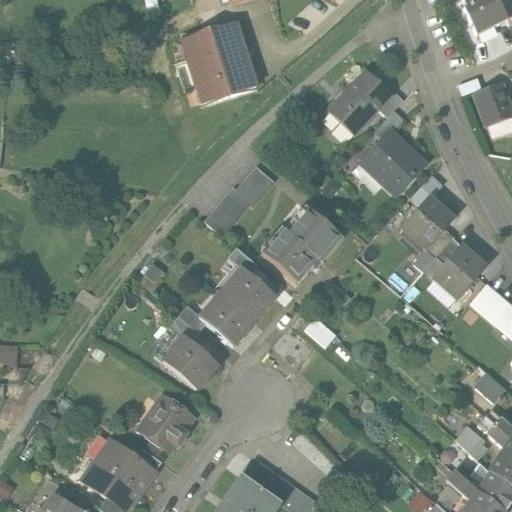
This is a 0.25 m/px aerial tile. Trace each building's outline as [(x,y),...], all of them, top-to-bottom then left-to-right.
[(495,0),(461,0),(465,10),(463,11),(474,34),(492,25),(493,29),(506,23),(507,22),(495,0)] [(511,0),(495,0),(507,22),(506,23),(508,27),(511,25),(511,0)] [(234,26),(181,44),(202,108),(255,91),(247,66),(252,56),(242,51),(234,26)] [(364,72),(327,113),(354,137),(377,112),(391,97),(364,72)] [(502,85),(473,96),(485,129),(511,118),(511,110),(511,111),(502,85)] [(391,97),(377,112),(386,120),(393,113),(402,102),(394,94),(391,97)] [(386,120),(372,135),(381,143),(389,133),(391,135),(403,122),(393,113),(386,120)] [(391,135),(389,133),(381,143),(360,166),(395,198),(425,166),(391,135)] [(255,166),(203,220),(221,237),(273,183),(255,166)] [(430,179),(411,199),(421,209),(429,200),(430,201),(441,188),(430,179)] [(430,201),(429,200),(421,209),(401,232),(425,253),(444,231),(453,221),(430,201)] [(340,240),(306,212),(286,236),(282,233),(262,257),(295,285),(308,269),(312,273),(340,240)] [(444,231),(425,253),(434,260),(452,241),(453,239),(444,231)] [(452,241),(435,259),(444,267),(461,248),(452,241)] [(461,248),(444,267),(435,259),(434,260),(425,271),(458,300),(485,269),(461,248)] [(257,270),(236,251),(227,262),(240,273),(241,272),(249,279),(257,270)] [(249,279),(241,272),(240,273),(228,287),(234,292),(225,302),(253,325),(274,300),(249,279)] [(511,341),(511,309),(485,286),(467,307),(511,343),(511,341)] [(253,325),(225,302),(217,312),(211,307),(199,321),(198,322),(205,328),(232,351),(253,325)] [(451,308),(435,327),(442,333),(458,314),(451,308)] [(199,321),(186,310),(178,320),(197,337),(205,328),(198,322),(199,321)] [(178,320),(169,331),(182,342),(183,341),(190,346),(197,337),(178,320)] [(303,332),(325,351),(335,339),(313,320),(303,332)] [(190,346),(183,341),(182,342),(170,356),(176,360),(168,369),(163,365),(162,366),(195,394),(217,369),(190,346)] [(0,367),(15,368),(17,348),(0,346),(0,367)] [(506,394),(485,377),(473,391),(493,408),(506,394)] [(192,422),(161,399),(136,434),(168,456),(174,448),(177,450),(186,438),(182,435),(192,422)] [(486,411),(481,417),(485,420),(490,415),(486,411)] [(510,432),(490,415),(485,420),(484,422),(510,445),(511,441),(511,434),(509,432),(510,432)] [(482,424),(478,420),(473,426),(477,429),(482,424)] [(510,445),(484,422),(482,424),(477,429),(504,453),(510,445)] [(472,449),(462,439),(456,446),(467,455),(472,449)] [(133,463),(109,445),(95,464),(140,496),(153,477),(133,463)] [(511,446),(510,445),(504,453),(489,475),(511,490),(511,446)] [(467,455),(466,456),(476,464),(483,455),(474,447),(472,449),(467,455)] [(161,466),(141,452),(133,463),(153,477),(161,466)] [(128,511),(140,496),(95,464),(81,484),(106,502),(120,511),(128,511)] [(258,464),(245,483),(280,508),(286,511),(321,511),(323,510),(258,464)] [(475,481),(461,467),(456,472),(453,476),(468,489),(475,481)] [(505,511),(511,502),(511,490),(489,475),(478,492),(476,495),(500,511),(505,511)] [(468,489),(453,476),(446,483),(466,501),(469,504),(475,496),(470,491),(468,489)] [(240,479),(216,511),(277,511),(280,508),(245,483),(240,479)] [(0,482),(0,498),(5,502),(12,490),(0,482)] [(78,511),(84,504),(63,491),(57,501),(74,511),(78,511)] [(500,511),(476,495),(475,496),(469,504),(466,501),(463,505),(465,509),(463,511),(500,511)] [(74,511),(57,501),(54,500),(46,511),(74,511)] [(120,511),(106,502),(98,511),(120,511)]
